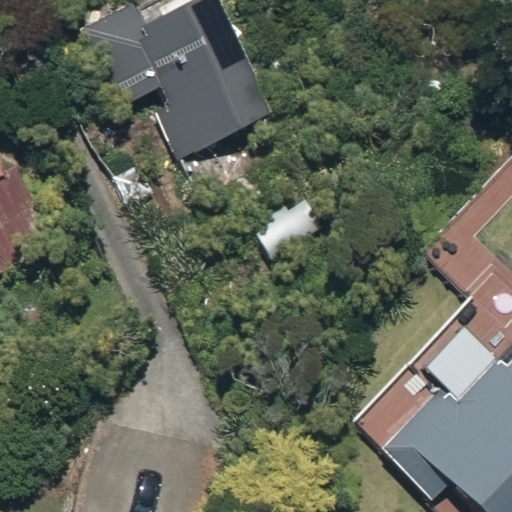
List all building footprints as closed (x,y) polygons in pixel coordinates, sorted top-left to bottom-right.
[(265,117),(202,0),(201,0),(137,34),(122,5),(73,33),(116,113),(151,95),(163,116),(154,120),(177,163),(265,117)] [(0,277),(53,249),(7,166),(0,170),(0,277)] [(248,238),(267,267),(317,233),(297,205),(248,238)] [(79,296),(109,285),(91,239),(62,250),(79,296)] [(110,288),(61,312),(76,344),(125,318),(110,288)] [(471,511),(502,511),(511,502),(511,328),(441,399),(424,383),(369,438),(424,492),(437,479),(471,511)]
